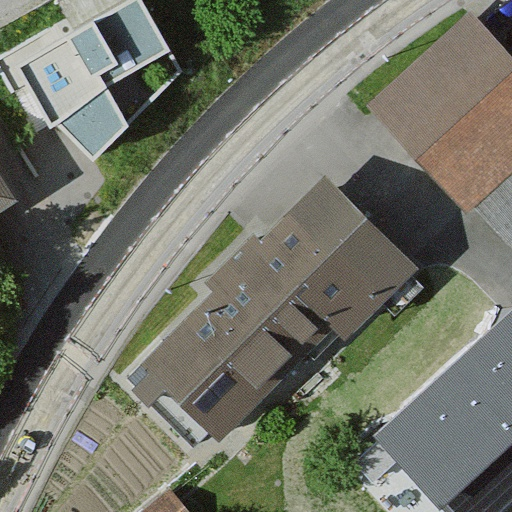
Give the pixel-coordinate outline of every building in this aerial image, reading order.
[(144,0),(110,0),(21,50),(51,100),(57,96),(95,133),(178,60),(144,0)] [(511,57),(471,12),(376,96),(511,248),(511,57)] [(0,163),(0,188),(11,181),(0,163)] [(133,368),(213,447),(327,332),(339,343),(407,274),(315,183),(254,244),(247,237),(198,287),(205,295),(133,368)] [(511,297),(363,428),(437,511),(505,511),(511,506),(511,297)] [(179,511),(165,495),(144,511),(179,511)]
